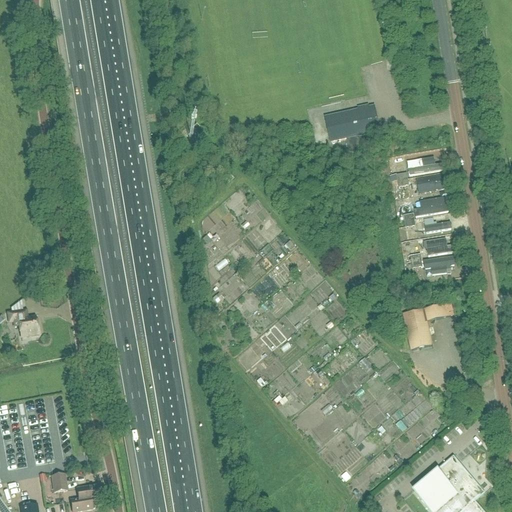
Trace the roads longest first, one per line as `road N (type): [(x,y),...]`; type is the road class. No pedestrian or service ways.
road 1 (tertiary): [(117,511),(81,355),(38,84),(34,0)]
road 2 (motorway): [(69,0),(155,511)]
road 3 (motorway): [(188,511),(105,0)]
road 4 (tertiary): [(511,444),(439,0)]
